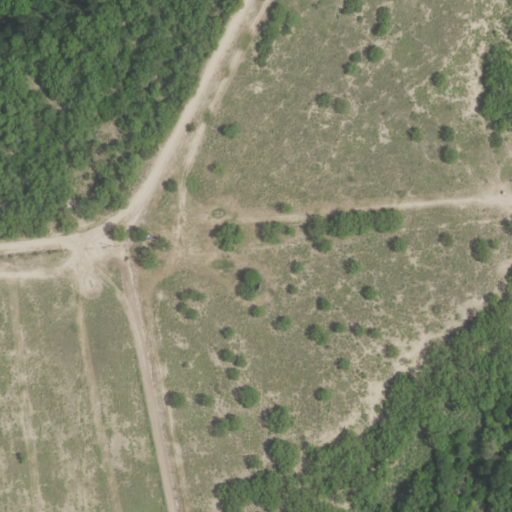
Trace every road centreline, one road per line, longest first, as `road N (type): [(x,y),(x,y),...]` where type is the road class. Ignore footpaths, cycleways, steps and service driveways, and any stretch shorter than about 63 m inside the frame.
road 1 (residential): [(0,246),(62,240),(120,222),(152,189),(252,0)]
road 2 (residential): [(340,0),(391,107),(511,224)]
